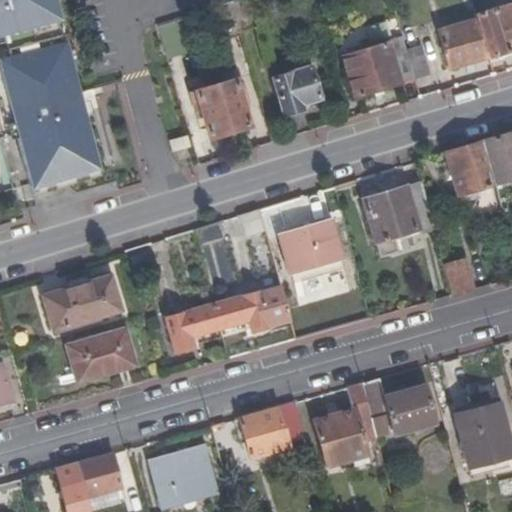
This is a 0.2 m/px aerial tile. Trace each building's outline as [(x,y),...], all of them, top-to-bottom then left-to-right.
[(99,175),(52,0),(0,0),(0,134),(12,131),(31,196),(99,175)] [(248,0),(233,0),(229,2),(238,30),(257,24),(248,0)] [(511,0),(473,12),(475,18),(485,54),(511,45),(511,0)] [(239,33),(238,30),(229,2),(217,5),(211,8),(220,38),(239,33)] [(485,54),(475,18),(436,29),(447,66),(485,54)] [(391,56),(386,40),(342,53),(355,94),(412,77),(404,52),(391,56)] [(418,43),(403,47),(404,52),(412,77),(426,72),(418,43)] [(310,61),(272,73),(284,114),(305,108),(303,101),(320,96),(310,61)] [(230,129),(251,123),(245,101),(250,99),(244,79),(239,80),(236,76),(215,82),(230,129)] [(204,113),(211,135),(230,129),(215,82),(190,89),(196,108),(202,106),(204,113)] [(511,131),(482,141),(494,182),(511,176),(511,131)] [(190,146),(187,135),(168,141),(171,151),(190,146)] [(445,152),(456,192),(494,182),(482,141),(445,152)] [(432,222),(420,180),(362,196),(377,249),(397,244),(394,234),(416,228),(416,226),(432,222)] [(239,214),(245,234),(266,228),(260,208),(239,214)] [(498,212),(510,254),(511,253),(511,245),(509,237),(502,210),(498,212)] [(328,221),(279,234),(290,273),(339,260),(328,221)] [(473,287),(464,255),(443,261),(452,293),(473,287)] [(491,282),(511,276),(511,261),(487,268),(491,282)] [(56,325),(121,307),(112,272),(46,290),(56,325)] [(292,318),(280,275),(214,294),(223,326),(251,318),(254,329),(292,318)] [(223,326),(214,294),(165,308),(177,351),(196,345),(193,335),(223,326)] [(126,326),(69,343),(80,378),(136,362),(126,326)] [(0,398),(14,395),(4,361),(0,362),(0,398)] [(379,375),(361,381),(371,416),(389,412),(394,431),(435,421),(425,382),(383,393),(379,375)] [(368,454),(359,420),(371,416),(361,381),(346,385),(352,406),(312,417),(326,465),(368,454)] [(496,396),(453,408),(468,463),(511,451),(496,396)] [(288,444),(285,434),(296,431),(288,401),(256,410),(239,414),(250,454),(288,444)] [(206,446),(154,460),(165,500),(217,486),(206,446)] [(111,450),(77,460),(87,493),(120,484),(111,450)] [(55,466),(68,511),(92,511),(87,493),(77,460),(55,466)] [(511,473),(488,480),(495,504),(511,499),(511,473)] [(20,476),(0,481),(0,488),(22,482),(20,476)]
